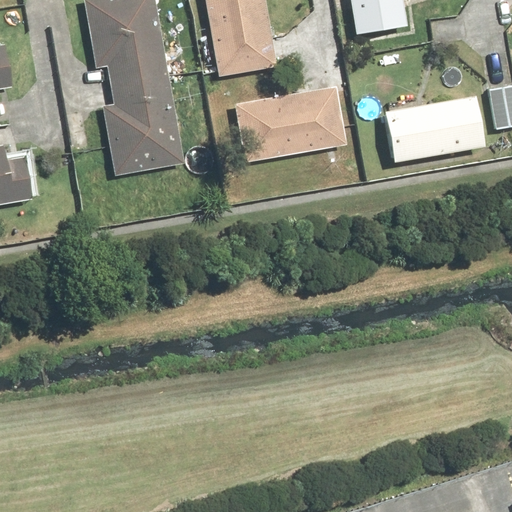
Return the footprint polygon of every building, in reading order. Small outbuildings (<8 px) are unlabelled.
[(174,159),(147,0),(106,0),(69,6),(98,172),(174,159)] [(263,0),(203,0),(217,77),(276,66),(263,0)] [(404,0),(351,0),(356,35),(408,28),(404,0)] [(0,73),(0,197),(21,194),(0,73)] [(511,84),(488,88),(494,132),(511,129),(511,84)] [(237,101),(246,159),(346,144),(337,86),(237,101)] [(471,98),(381,111),(387,154),(477,142),(471,98)]
